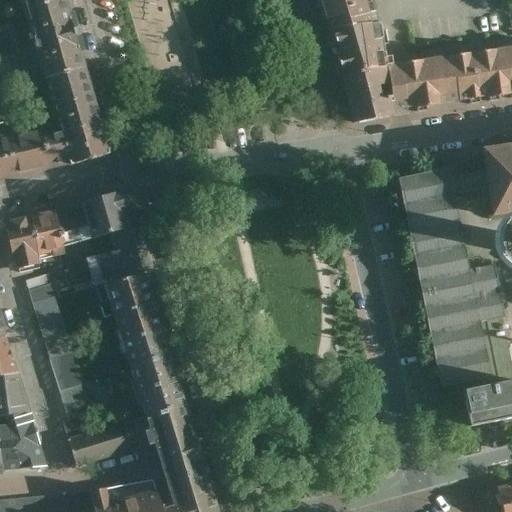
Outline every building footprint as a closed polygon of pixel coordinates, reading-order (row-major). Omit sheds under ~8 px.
[(21,0),(61,138),(69,166),(110,157),(103,134),(94,103),(77,45),(63,0),(21,0)] [(316,0),(328,36),(375,25),(367,0),(316,0)] [(328,36),(341,76),(388,69),(375,25),(328,36)] [(511,50),(388,69),(395,117),(511,99),(511,50)] [(350,124),(395,117),(388,69),(341,76),(350,124)] [(45,130),(0,140),(0,179),(69,166),(61,138),(48,141),(45,130)] [(454,182),(457,199),(492,194),(497,226),(511,223),(511,151),(487,155),(490,177),(454,182)] [(496,272),(472,276),(457,199),(454,182),(452,173),(403,183),(444,397),(471,392),(511,383),(511,377),(502,325),(506,324),(496,272)] [(124,197),(87,205),(97,248),(117,243),(135,239),(124,197)] [(87,205),(58,212),(67,255),(97,248),(87,205)] [(58,212),(31,218),(41,261),(67,255),(58,212)] [(31,218),(5,224),(15,266),(41,261),(31,218)] [(511,231),(508,235),(504,238),(501,243),(499,247),(498,252),(497,258),(498,263),(499,268),(501,272),(504,277),(507,281),(511,285),(511,284),(511,231)] [(99,293),(149,279),(135,239),(117,243),(120,253),(89,260),(99,293)] [(87,261),(69,266),(76,289),(94,284),(87,261)] [(27,282),(31,293),(54,286),(51,275),(27,282)] [(149,279),(99,293),(104,309),(112,306),(133,374),(174,361),(149,279)] [(31,293),(35,306),(58,299),(54,286),(31,293)] [(35,306),(45,339),(68,332),(58,299),(35,306)] [(45,339),(51,361),(75,354),(68,332),(45,339)] [(5,343),(0,344),(0,379),(15,375),(5,343)] [(51,361),(61,394),(84,387),(75,354),(51,361)] [(174,361),(133,374),(147,420),(188,407),(174,361)] [(15,375),(0,379),(0,420),(27,412),(15,375)] [(511,383),(471,392),(480,438),(511,431),(511,383)] [(61,394),(70,423),(93,416),(84,387),(61,394)] [(166,510),(166,511),(221,511),(202,451),(188,407),(147,420),(160,462),(174,507),(166,510)] [(383,441),(375,409),(353,414),(361,446),(383,441)] [(63,425),(68,441),(98,432),(93,416),(70,423),(63,425)] [(98,432),(68,441),(76,468),(142,448),(134,421),(98,432)] [(2,432),(0,432),(0,471),(9,470),(2,432)] [(155,478),(94,492),(97,511),(166,511),(166,510),(155,478)] [(502,511),(511,511),(511,488),(498,491),(502,511)] [(72,511),(97,511),(94,492),(70,494),(72,511)] [(0,501),(0,511),(72,511),(70,494),(0,501)]
